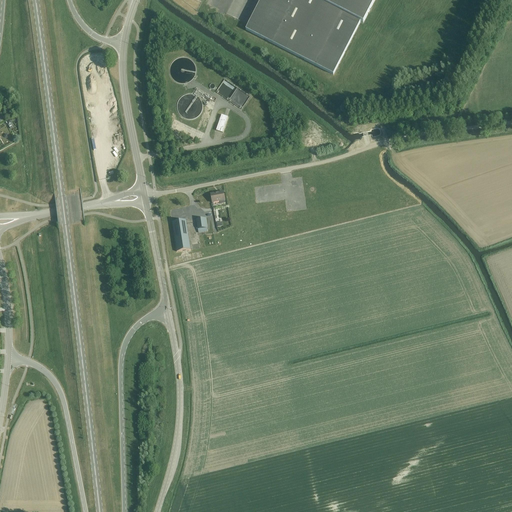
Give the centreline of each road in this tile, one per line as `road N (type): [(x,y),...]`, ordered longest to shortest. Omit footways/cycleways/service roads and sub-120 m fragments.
road 1 (tertiary): [(35,0),(99,511)]
road 2 (tertiary): [(145,195),(322,162),(417,133),(511,123)]
road 3 (secondary): [(125,511),(121,359),(134,329),(167,312)]
road 4 (tertiary): [(158,511),(179,422),(167,312)]
road 5 (secondary): [(8,359),(39,367),(61,393),(85,511)]
road 6 (tertiary): [(145,195),(123,42)]
road 7 (tertiary): [(24,217),(145,195)]
